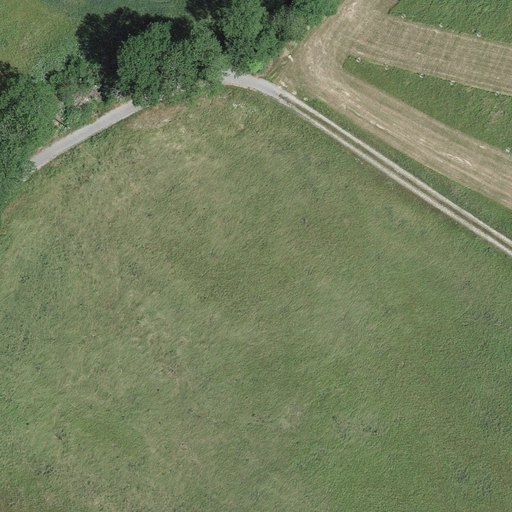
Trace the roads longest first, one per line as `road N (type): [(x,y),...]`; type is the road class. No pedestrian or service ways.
road 1 (track): [(295,101),(181,89),(61,142),(0,229)]
road 2 (track): [(511,259),(295,101)]
